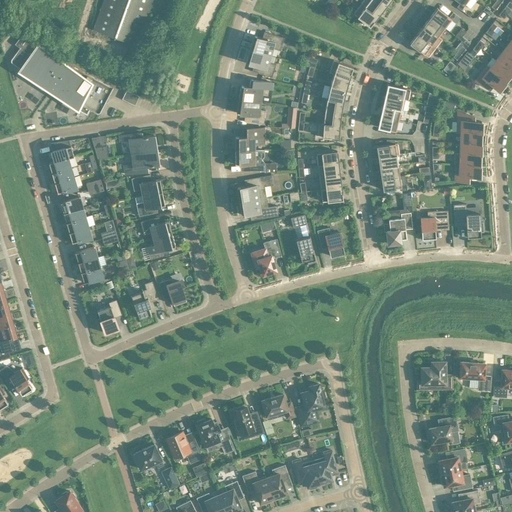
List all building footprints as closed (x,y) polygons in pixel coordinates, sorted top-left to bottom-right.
[(104,0),(94,30),(137,45),(153,0),(104,0)] [(385,7),(375,0),(363,0),(361,4),(377,16),(385,7)] [(469,0),(457,0),(461,2),(457,7),(462,10),(469,0)] [(500,4),(496,1),(492,7),(496,10),(500,4)] [(511,3),(509,2),(503,11),(507,14),(511,9),(511,10),(511,9),(511,3)] [(377,16),(361,4),(353,13),(370,26),(377,16)] [(437,8),(431,17),(445,28),(452,19),(437,8)] [(507,14),(503,11),(499,15),(504,19),(507,14)] [(453,21),(457,24),(461,18),(457,15),(453,21)] [(431,17),(424,25),(438,37),(445,28),(431,17)] [(490,28),(494,31),(498,27),(493,23),(490,28)] [(424,25),(417,34),(435,48),(442,39),(438,37),(424,25)] [(461,36),(465,27),(458,25),(455,34),(461,36)] [(494,31),(490,28),(486,32),(491,36),(494,31)] [(250,49),(271,55),(273,48),(280,51),(284,37),(268,32),(266,39),(254,35),(250,49)] [(97,113),(101,112),(113,88),(70,65),(69,67),(28,37),(27,39),(25,37),(26,36),(23,34),(15,44),(20,48),(12,59),(12,63),(51,91),(67,103),(70,99),(78,103),(75,109),(87,115),(90,109),(97,113)] [(435,48),(417,34),(410,43),(424,53),(420,58),(426,61),(429,57),(435,48)] [(480,40),(476,45),(481,48),(485,44),(480,40)] [(455,49),(458,51),(462,54),(468,46),(462,41),(455,49)] [(511,44),(510,43),(503,52),(511,58),(511,44)] [(481,48),(476,45),(473,49),(478,53),(481,48)] [(271,55),(250,49),(246,62),(257,66),(255,72),(272,77),(276,64),(268,62),(271,55)] [(462,54),(458,51),(453,57),(457,60),(462,54)] [(511,58),(503,52),(497,60),(511,72),(511,71),(511,58)] [(465,60),(469,63),(474,57),(470,53),(465,60)] [(450,70),(452,61),(445,59),(443,69),(450,70)] [(329,72),(349,79),(353,67),(334,60),(329,72)] [(487,66),(505,80),(511,72),(497,60),(490,68),(487,66)] [(487,66),(476,81),(472,79),(469,86),(485,95),(488,88),(490,89),(490,88),(492,85),(498,89),(505,80),(487,66)] [(349,79),(329,72),(334,74),(330,86),(346,90),(349,79)] [(239,99),(261,102),(262,95),(268,95),(270,81),(255,79),(254,87),(241,85),(239,99)] [(388,84),(386,95),(403,99),(406,100),(408,100),(411,89),(388,84)] [(346,90),(330,86),(328,98),(343,102),(346,90)] [(122,99),(135,105),(139,96),(127,90),(122,99)] [(386,95),(383,105),(401,110),(403,110),(406,100),(403,99),(386,95)] [(320,110),(325,111),(341,114),(343,102),(328,98),(322,97),(320,110)] [(455,102),(442,97),(441,104),(453,108),(455,102)] [(261,102),(239,99),(237,113),(250,115),(249,122),(263,124),(266,110),(260,109),(261,102)] [(383,105),(381,116),(398,120),(401,110),(383,105)] [(421,114),(425,115),(430,116),(432,117),(434,107),(423,105),(421,114)] [(458,132),(481,132),(481,121),(474,121),(474,117),(474,116),(459,110),(458,132)] [(319,123),(339,125),(341,114),(325,111),(324,123),(319,123)] [(288,127),(295,128),(296,114),(290,114),(288,127)] [(398,120),(381,116),(378,127),(396,131),(398,120)] [(339,125),(319,123),(318,136),(339,138),(339,125)] [(235,150),(254,150),(254,146),(257,143),(264,143),(264,128),(257,128),(247,128),(247,137),(235,137),(235,150)] [(132,154),(156,150),(154,135),(148,136),(147,135),(145,136),(142,137),(141,132),(120,135),(121,141),(130,139),(132,154)] [(481,132),(458,132),(462,132),(461,143),(480,143),(481,132)] [(54,142),(56,150),(52,151),(55,161),(74,156),(71,145),(70,146),(69,140),(54,142)] [(379,157),(399,154),(398,143),(377,146),(379,157)] [(480,143),(461,143),(461,153),(480,154),(480,143)] [(105,158),(103,146),(95,148),(98,159),(105,158)] [(264,149),(254,150),(235,150),(235,164),(251,164),(251,171),(265,171),(265,162),(262,159),(265,157),(264,149)] [(156,150),(132,154),(134,163),(124,165),(126,174),(147,171),(146,165),(151,164),(151,165),(154,164),(158,163),(156,150)] [(318,166),(339,163),(337,151),(316,153),(318,166)] [(480,154),(461,153),(460,164),(480,165),(480,154)] [(399,154),(379,157),(380,168),(398,165),(397,155),(399,154)] [(55,161),(49,162),(52,173),(71,167),(68,158),(74,156),(55,161)] [(85,163),(88,173),(98,170),(95,160),(91,161),(85,163)] [(340,175),(339,163),(318,166),(319,178),(340,175)] [(480,165),(460,164),(460,175),(456,174),(456,181),(468,182),(468,176),(479,176),(480,165)] [(398,165),(380,168),(382,178),(400,176),(398,165)] [(71,167),(52,173),(55,182),(74,177),(71,167)] [(431,172),(422,173),(425,189),(432,188),(431,172)] [(143,196),(162,192),(160,179),(148,181),(147,175),(131,178),(134,189),(138,188),(139,190),(142,189),(143,196)] [(239,201),(266,197),(265,186),(273,185),(272,175),(248,179),(249,185),(237,187),(239,201)] [(342,187),(340,175),(319,178),(321,189),(342,187)] [(382,178),(384,190),(407,186),(405,175),(400,176),(382,178)] [(74,177),(55,182),(58,193),(77,187),(74,177)] [(98,186),(102,185),(101,179),(86,183),(88,189),(98,186)] [(343,199),(342,187),(321,189),(322,202),(343,199)] [(162,192),(143,196),(144,202),(137,204),(139,216),(154,213),(153,207),(165,205),(162,192)] [(64,212),(82,207),(79,197),(61,202),(64,212)] [(268,207),(266,197),(239,201),(242,215),(254,213),(255,220),(278,216),(277,205),(268,207)] [(483,221),(480,221),(480,210),(466,211),(466,204),(454,205),(455,226),(463,226),(462,224),(466,224),(467,238),(481,237),(481,231),(483,231),(483,221)] [(82,207),(64,212),(66,222),(85,217),(82,207)] [(430,238),(436,238),(435,226),(449,225),(448,210),(427,212),(428,217),(421,218),(422,239),(423,239),(424,241),(429,240),(430,238)] [(385,231),(387,231),(388,243),(401,242),(401,239),(407,238),(406,229),(412,228),(412,229),(413,229),(411,212),(401,214),(401,218),(389,219),(389,223),(384,224),(385,231)] [(115,224),(122,223),(120,213),(113,214),(115,224)] [(304,214),(291,217),(293,227),(294,227),(297,238),(296,239),(302,263),(304,262),(305,263),(308,263),(307,262),(316,259),(310,235),(309,236),(306,224),(307,223),(304,214)] [(85,217),(66,222),(69,232),(88,227),(85,217)] [(154,238),(172,233),(169,221),(157,224),(156,218),(141,222),(144,234),(152,232),(154,238)] [(88,227),(69,232),(72,242),(91,237),(88,227)] [(327,240),(331,256),(345,253),(341,238),(343,238),(341,232),(340,233),(340,232),(331,234),(329,227),(317,230),(320,242),(327,240)] [(102,239),(117,234),(115,229),(101,233),(102,239)] [(172,233),(154,238),(155,245),(148,247),(151,259),(166,255),(164,249),(176,246),(172,233)] [(119,241),(117,234),(102,239),(104,245),(119,241)] [(277,238),(270,240),(263,242),(265,248),(252,252),(256,267),(260,266),(263,274),(276,270),(274,261),(276,260),(275,257),(282,255),(277,238)] [(78,262),(97,257),(94,246),(75,252),(78,262)] [(144,259),(150,257),(146,247),(141,248),(144,259)] [(100,266),(97,257),(78,262),(81,272),(100,266)] [(100,266),(81,272),(84,282),(88,281),(90,289),(104,282),(102,277),(103,277),(100,266)] [(172,282),(171,279),(159,283),(164,295),(170,293),(174,304),(187,300),(182,288),(185,287),(183,280),(180,280),(179,280),(172,282)] [(151,306),(150,302),(158,299),(152,281),(145,284),(146,289),(143,290),(142,290),(143,292),(131,296),(139,318),(151,314),(151,315),(152,315),(149,307),(151,306)] [(97,306),(110,301),(105,290),(93,295),(97,306)] [(100,319),(97,320),(100,327),(103,326),(105,333),(118,328),(115,317),(122,315),(116,300),(109,302),(110,306),(97,310),(100,319)] [(0,316),(11,314),(8,303),(0,304),(0,316)] [(11,314),(0,316),(0,328),(14,325),(11,314)] [(14,325),(0,328),(0,340),(17,336),(14,325)] [(21,347),(17,336),(0,340),(0,359),(10,356),(9,350),(21,347)] [(432,362),(432,367),(422,367),(422,381),(418,381),(418,389),(427,389),(427,383),(435,383),(435,388),(452,388),(452,375),(445,375),(445,362),(432,362)] [(469,377),(479,378),(478,390),(490,391),(491,376),(484,375),(485,363),(461,362),(461,367),(459,369),(458,373),(460,375),(460,377),(462,377),(463,379),(467,379),(469,377)] [(7,365),(0,369),(0,371),(10,387),(15,384),(22,395),(24,394),(25,395),(31,391),(30,390),(33,388),(27,380),(29,378),(22,368),(15,373),(7,365)] [(502,381),(495,381),(494,396),(506,396),(507,386),(511,386),(511,369),(502,369),(502,381)] [(302,392),(305,406),(296,408),(301,426),(319,421),(315,408),(325,406),(323,397),(326,397),(324,389),(321,390),(319,384),(310,386),(311,390),(302,392)] [(0,408),(8,403),(3,395),(5,393),(0,385),(0,408)] [(286,414),(287,418),(296,415),(292,402),(286,404),(283,394),(262,400),(267,416),(279,412),(280,416),(286,414)] [(248,414),(245,406),(231,411),(234,419),(232,420),(237,434),(247,431),(249,437),(264,432),(258,416),(251,419),(250,414),(248,414)] [(511,420),(509,421),(508,414),(493,417),(494,425),(500,424),(503,444),(511,442),(511,420)] [(442,419),(443,426),(429,428),(430,430),(428,430),(429,437),(431,437),(432,442),(452,439),(451,432),(458,430),(455,416),(442,419)] [(214,425),(212,419),(206,421),(205,418),(197,421),(198,424),(197,425),(205,446),(206,446),(208,451),(222,446),(225,453),(235,449),(230,438),(221,442),(217,432),(220,430),(218,424),(214,425)] [(202,457),(194,439),(187,442),(183,431),(166,438),(176,460),(188,455),(191,462),(202,457)] [(141,469),(156,462),(158,467),(163,465),(161,460),(162,459),(154,444),(134,454),(141,469)] [(442,473),(461,469),(459,463),(462,462),(462,460),(467,459),(465,449),(449,452),(450,458),(439,460),(439,462),(437,463),(439,471),(441,471),(442,473)] [(331,474),(334,473),(338,472),(331,450),(324,452),(325,457),(313,460),(320,483),(324,482),(325,484),(331,483),(331,480),(333,480),(331,474)] [(511,450),(499,454),(502,467),(511,464),(511,450)] [(320,483),(313,460),(302,463),(300,459),(293,461),(299,482),(306,480),(308,487),(309,486),(310,489),(316,487),(316,485),(320,483)] [(266,476),(274,498),(279,496),(279,498),(286,496),(285,494),(287,493),(283,483),(290,480),(285,464),(272,469),(274,475),(267,477),(266,476)] [(171,467),(162,471),(170,488),(179,483),(171,467)] [(461,469),(442,473),(442,475),(440,476),(442,484),(444,484),(444,486),(455,484),(457,490),(472,487),(470,474),(462,476),(461,469)] [(274,498),(266,476),(258,478),(255,471),(242,475),(248,492),(256,489),(260,503),(262,502),(263,504),(269,502),(269,500),(274,498)] [(495,484),(494,478),(483,480),(484,486),(495,484)] [(219,495),(226,511),(237,511),(239,511),(238,509),(241,508),(238,500),(244,497),(237,481),(225,487),(227,490),(226,492),(219,495)] [(466,511),(475,510),(474,504),(480,502),(478,490),(462,493),(463,499),(452,501),(453,504),(451,504),(452,511),(466,511)] [(70,491),(68,492),(66,491),(62,494),(62,496),(56,500),(63,511),(61,511),(77,511),(82,509),(75,499),(75,496),(73,493),(71,492),(70,491)] [(226,511),(219,495),(212,498),(211,497),(209,492),(197,498),(202,511),(207,511),(208,511),(209,511),(226,511)] [(196,511),(190,500),(176,507),(178,511),(196,511)]
